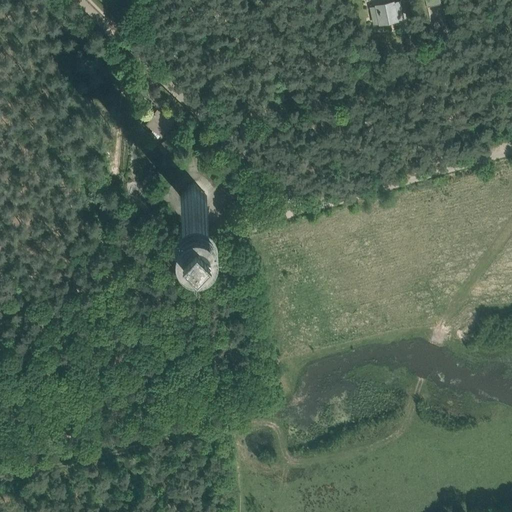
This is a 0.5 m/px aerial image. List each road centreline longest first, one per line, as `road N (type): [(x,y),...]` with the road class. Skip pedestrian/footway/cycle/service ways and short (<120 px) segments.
road 1 (track): [(77,0),(306,209)]
road 2 (unclassified): [(235,228),(511,146)]
